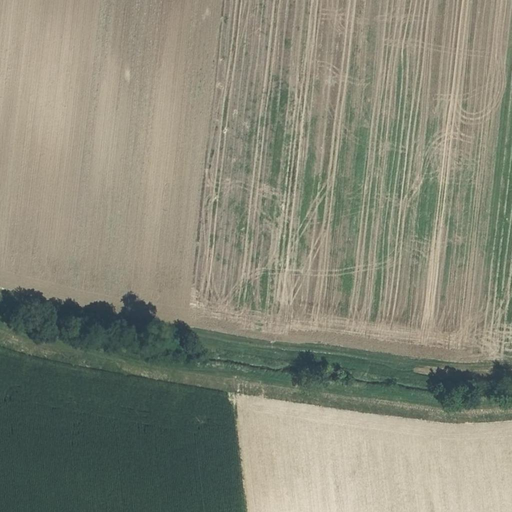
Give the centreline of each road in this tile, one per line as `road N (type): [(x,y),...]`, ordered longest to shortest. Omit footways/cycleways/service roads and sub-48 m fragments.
road 1 (track): [(511,401),(458,404),(142,363),(0,328)]
road 2 (track): [(511,366),(447,367),(250,345),(0,294)]
